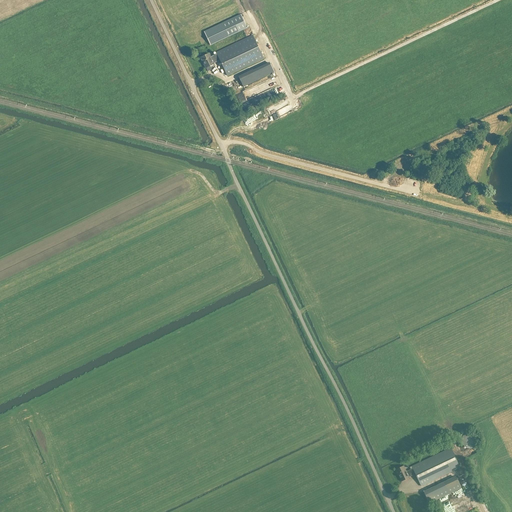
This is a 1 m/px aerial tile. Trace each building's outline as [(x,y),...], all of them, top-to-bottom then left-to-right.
[(204,32),(210,45),(247,28),(240,14),(204,32)] [(263,59),(252,35),(216,53),(217,54),(210,57),(209,54),(201,57),(206,68),(214,64),(214,63),(220,60),(227,76),(263,59)] [(239,78),(243,87),(274,72),(270,63),(239,78)] [(257,110),(261,118),(266,115),(262,107),(257,110)] [(249,118),(249,120),(245,120),(245,123),(251,124),(252,120),(256,121),(256,116),(253,116),(252,118),(249,118)] [(477,442),(471,435),(465,440),(471,447),(477,442)] [(460,468),(451,449),(412,467),(413,469),(407,472),(404,466),(397,470),(402,482),(410,478),(409,478),(416,474),(422,486),(460,468)] [(456,478),(445,483),(425,493),(430,504),(461,489),(456,478)]
